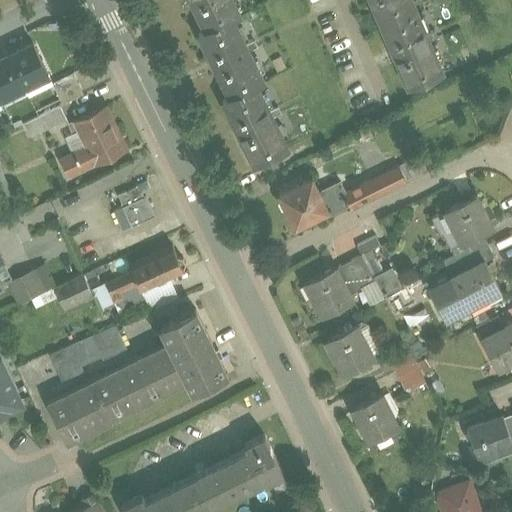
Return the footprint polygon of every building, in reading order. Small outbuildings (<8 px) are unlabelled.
[(288,147),(257,85),(264,81),(233,18),(240,14),(233,0),(193,0),(207,28),(200,31),(232,95),(225,99),(257,163),(288,147)] [(443,71),(413,0),(374,0),(395,47),(394,48),(398,57),(399,56),(411,85),(443,71)] [(34,42),(10,54),(26,86),(50,75),(34,42)] [(10,54),(0,58),(0,94),(2,98),(26,86),(10,54)] [(74,72),(53,82),(59,92),(80,82),(74,72)] [(80,82),(59,92),(64,103),(85,93),(80,82)] [(62,104),(37,116),(44,130),(69,118),(62,104)] [(89,146),(61,159),(69,176),(97,163),(98,164),(128,150),(107,105),(77,119),(89,146)] [(428,151),(400,165),(408,180),(435,166),(428,151)] [(347,190),(345,192),(353,208),(408,180),(400,165),(400,164),(347,190)] [(313,176),(280,193),(281,196),(279,201),(282,207),(287,208),(295,225),(326,210),(329,209),(322,195),(324,194),(321,189),(320,189),(313,176)] [(342,181),(328,188),(330,191),(324,194),(322,195),(329,209),(326,210),(329,215),(350,205),(352,209),(353,208),(345,192),(347,190),(342,181)] [(477,193),(432,216),(442,235),(444,234),(451,248),(452,248),(484,232),(495,226),(486,209),(485,209),(477,193)] [(146,197),(123,207),(131,227),(155,217),(146,197)] [(484,232),(452,248),(457,257),(457,259),(489,242),(484,232)] [(377,234),(358,243),(363,253),(382,244),(377,234)] [(489,242),(457,259),(457,257),(446,263),(452,275),(470,266),(470,267),(486,259),(487,260),(496,255),(489,242)] [(174,244),(131,264),(133,269),(107,282),(116,300),(124,296),(122,291),(139,283),(142,288),(186,268),(185,267),(188,262),(185,257),(179,256),(174,244)] [(363,253),(337,266),(344,281),(346,280),(352,292),(376,279),(363,253)] [(452,275),(429,287),(446,318),(469,306),(469,307),(470,306),(486,298),(484,293),(498,285),(501,290),(502,290),(487,260),(486,259),(470,267),(470,266),(452,275)] [(336,265),(305,281),(306,282),(311,279),(319,294),(314,297),(322,313),(323,314),(355,297),(352,292),(346,280),(344,281),(337,266),(336,265)] [(34,268),(10,279),(20,302),(45,290),(34,268)] [(84,272),(54,287),(58,295),(64,308),(94,295),(84,272)] [(54,287),(33,297),(36,305),(58,295),(54,287)] [(229,373),(196,307),(162,324),(163,325),(170,340),(190,380),(189,380),(194,390),(229,373)] [(498,313),(477,325),(483,336),(500,327),(501,329),(505,326),(498,313)] [(500,327),(483,336),(499,368),(511,361),(511,322),(505,326),(501,329),(500,327)] [(116,323),(92,334),(103,355),(102,355),(104,358),(127,347),(116,323)] [(357,323),(327,339),(327,340),(333,337),(340,351),(335,354),(343,370),(342,371),(343,372),(375,355),(366,338),(365,338),(357,323)] [(92,334),(49,353),(62,380),(84,370),(82,365),(102,355),(103,355),(92,334)] [(170,340),(48,400),(68,442),(114,419),(113,417),(189,380),(190,380),(170,340)] [(411,349),(391,360),(397,370),(417,360),(411,349)] [(0,414),(25,404),(3,353),(0,354),(0,414)] [(417,360),(397,370),(407,391),(427,381),(417,360)] [(382,392),(352,407),(353,408),(357,406),(373,436),(369,438),(370,440),(399,425),(382,392)] [(504,414),(468,426),(480,458),(481,457),(480,454),(511,442),(511,436),(505,416),(504,414)] [(206,467),(195,472),(196,474),(145,499),(143,495),(123,505),(126,511),(198,511),(264,479),(265,481),(284,472),(265,434),(245,444),(247,448),(207,468),(206,467)] [(481,511),(469,480),(443,490),(441,501),(445,511),(481,511)] [(106,511),(96,491),(82,498),(85,505),(89,503),(93,511),(106,511)] [(93,511),(89,503),(85,505),(70,511),(93,511)]
